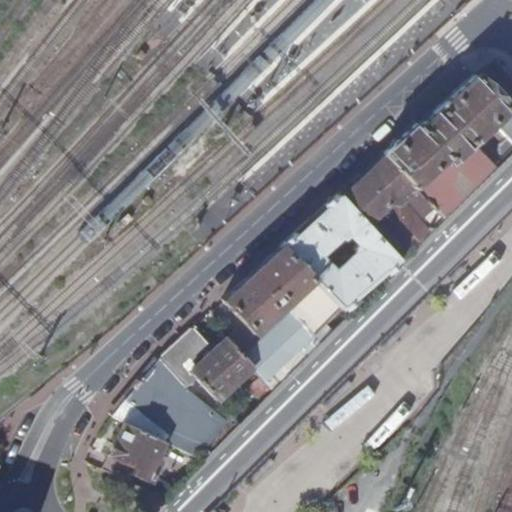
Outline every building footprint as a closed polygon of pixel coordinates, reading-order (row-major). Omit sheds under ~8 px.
[(500,160),(511,148),(511,94),(509,91),(485,67),(477,76),(474,74),(448,97),(417,126),(413,123),(401,134),(381,153),(431,206),(442,218),(470,190),(494,166),(471,142),(492,121),(507,137),(500,143),(499,154),(497,156),(500,160)] [(423,214),(431,206),(381,153),(356,176),(335,195),(364,224),(388,201),(395,203),(404,196),(423,214)] [(337,306),(397,258),(364,224),(335,195),(308,221),(278,248),(337,306)] [(388,201),(364,224),(397,258),(400,261),(403,258),(442,218),(431,206),(423,214),(404,196),(395,203),(388,201)] [(283,305),(289,312),(316,340),(324,332),(318,326),(337,306),(278,248),(249,274),(221,300),(253,334),(283,305)] [(317,341),(316,340),(289,312),(275,327),(283,329),(298,345),(262,381),(269,388),(317,341)] [(206,343),(192,327),(172,345),(158,359),(157,360),(184,387),(195,377),(216,400),(250,368),(239,357),(248,348),(231,331),(193,366),(187,361),(206,343)] [(250,351),(248,348),(239,357),(250,368),(262,381),(298,345),(283,329),(275,327),(250,351)] [(185,451),(190,440),(192,435),(178,429),(182,423),(175,419),(172,426),(158,419),(184,387),(157,360),(148,370),(135,385),(121,402),(112,413),(109,416),(123,422),(163,441),(185,451)] [(123,422),(101,467),(128,478),(131,474),(150,482),(161,459),(156,457),(163,441),(123,422)] [(207,448),(190,440),(185,451),(202,459),(207,448)]
